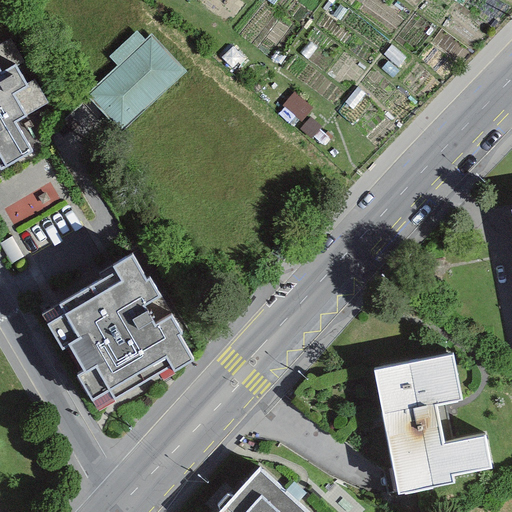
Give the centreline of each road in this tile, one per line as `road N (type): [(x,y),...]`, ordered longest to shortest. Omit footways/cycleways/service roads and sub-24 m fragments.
road 1 (unclassified): [(124,502),(511,83)]
road 2 (residential): [(124,502),(0,304)]
